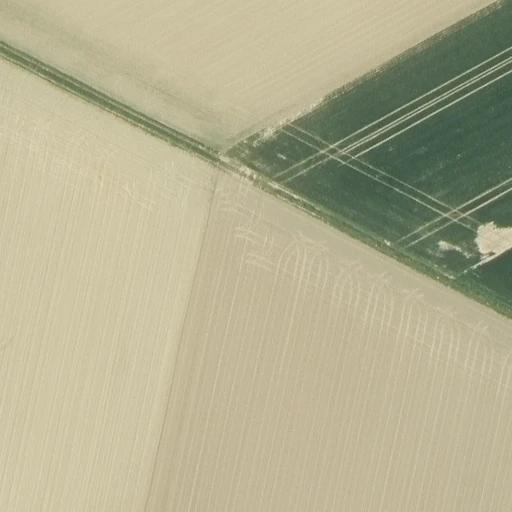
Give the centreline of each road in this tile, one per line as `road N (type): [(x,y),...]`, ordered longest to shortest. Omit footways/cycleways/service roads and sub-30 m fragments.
road 1 (track): [(0,52),(511,314)]
road 2 (track): [(511,26),(243,175)]
